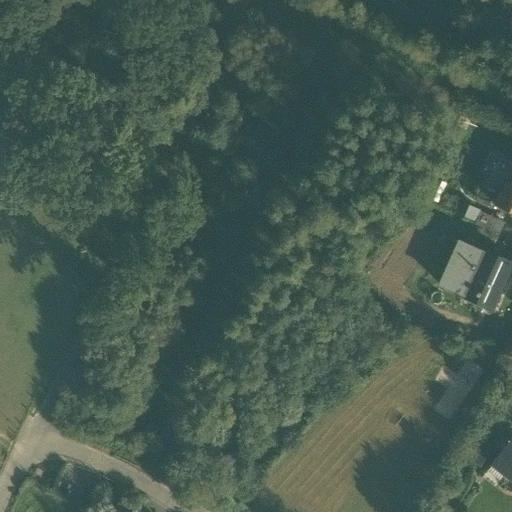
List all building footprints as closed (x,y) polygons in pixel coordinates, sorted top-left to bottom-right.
[(511,174),(509,174),(495,206),(511,213),(511,174)] [(503,223),(481,213),(476,225),(497,235),(503,223)] [(440,286),(462,295),(474,267),(479,270),(486,254),(459,242),(440,286)] [(510,265),(486,254),(479,270),(474,267),(462,295),(486,306),(498,281),(502,282),(510,265)] [(511,439),(495,461),(508,471),(505,475),(511,480),(511,439)]
